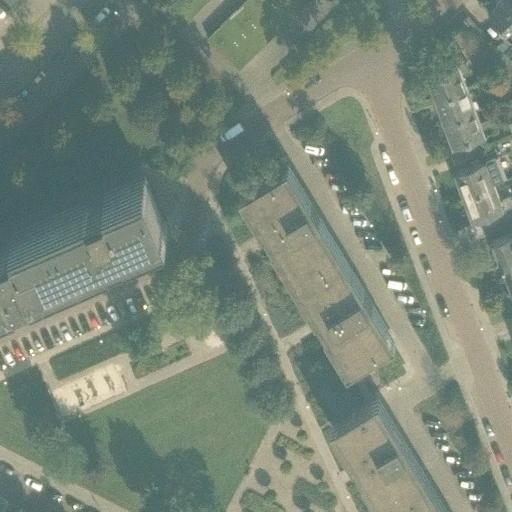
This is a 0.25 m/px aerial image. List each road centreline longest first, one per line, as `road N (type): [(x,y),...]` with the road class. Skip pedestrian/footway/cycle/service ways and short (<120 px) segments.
road 1 (residential): [(0,335),(165,262),(190,237),(200,174),(213,157),(366,64)]
road 2 (residential): [(511,454),(366,64)]
road 3 (tertiary): [(0,89),(91,0)]
